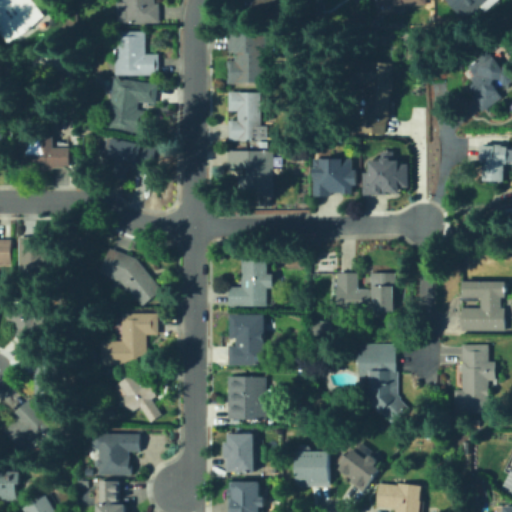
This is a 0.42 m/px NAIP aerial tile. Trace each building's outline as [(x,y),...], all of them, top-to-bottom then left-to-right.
[(31,0),(44,17),(36,23),(26,31),(16,36),(7,43),(0,33),(0,0),(31,0)] [(156,0),(156,3),(161,3),(161,23),(118,23),(118,2),(125,2),(124,0),(156,0)] [(277,0),(261,15),(247,0),(277,0)] [(499,0),(487,12),(483,7),(467,21),(448,0),(499,0)] [(160,54),(160,75),(117,75),(118,31),(147,32),(147,54),(160,54)] [(269,33),(270,83),(229,83),(228,61),(236,61),(236,52),(231,52),(230,34),(269,33)] [(495,58),(500,63),(504,60),(511,71),(511,82),(509,85),(508,84),(507,85),(502,79),(498,79),(495,80),(495,83),(500,91),(504,97),(484,112),(473,96),(478,93),(472,86),(477,83),(473,77),(476,75),(470,66),(480,59),(479,58),(490,50),(495,58)] [(397,75),(395,91),(393,91),(390,120),(387,120),(385,141),(362,138),(364,121),(366,121),(370,85),(355,83),(358,59),(395,63),(394,74),(397,75)] [(160,84),(157,104),(141,102),(140,112),(148,113),(145,135),(109,129),(116,78),(160,84)] [(264,93),(263,126),(269,126),(269,141),(268,147),(258,147),(257,140),(230,140),(230,120),(239,120),(239,111),(230,111),(230,92),(264,93)] [(55,137),(55,148),(72,148),(71,168),(54,168),(54,170),(24,170),(24,145),(39,145),(39,137),(55,137)] [(161,148),(154,171),(131,165),(127,179),(106,174),(115,137),(161,148)] [(503,145),(503,146),(508,146),(507,164),(506,164),(504,182),(483,180),(484,163),(481,163),(482,145),(496,146),(496,144),(503,145)] [(275,151),(275,196),(239,196),(239,168),(228,168),(229,150),(275,151)] [(397,151),(397,162),(406,162),(406,165),(414,165),(414,189),(406,189),(406,195),(398,195),(398,193),(391,193),(391,195),(367,195),(367,174),(373,174),(373,160),(385,160),(385,151),(397,151)] [(361,171),(361,186),(357,186),(357,192),(335,192),(335,198),(317,198),(318,159),(357,160),(357,171),(361,171)] [(63,248),(63,270),(46,270),(46,286),(20,286),(21,237),(49,238),(49,248),(63,248)] [(0,239),(12,239),(12,265),(0,265),(0,239)] [(164,290),(144,306),(133,293),(132,294),(121,280),(103,273),(113,248),(139,259),(164,290)] [(274,274),(274,288),(269,288),(269,306),(245,306),(231,306),(231,287),(243,287),(244,259),(270,259),(269,274),(274,274)] [(359,289),(373,289),(372,273),(397,273),(398,287),(395,287),(395,311),(374,311),(374,309),(337,309),(337,284),(338,273),(359,273),(359,289)] [(507,282),(507,297),(503,297),(503,307),(507,307),(507,331),(463,331),(463,307),(482,307),(482,297),(464,297),(464,281),(507,282)] [(24,298),(38,314),(47,306),(60,321),(29,349),(15,333),(19,330),(6,315),(24,298)] [(161,313),(160,335),(149,335),(149,365),(102,365),(102,341),(124,341),(124,313),(161,313)] [(265,315),(265,347),(273,347),(273,366),(230,366),(231,346),(237,346),(237,338),(231,338),(231,315),(265,315)] [(334,336),(314,335),(315,321),(328,321),(328,325),(334,326),(334,336)] [(398,344),(398,371),(400,371),(399,395),(402,398),(401,399),(410,408),(395,424),(371,402),(371,395),(365,391),(365,379),(361,379),(361,363),(358,363),(358,352),(361,352),(361,344),(398,344)] [(497,361),(497,380),(490,380),(491,413),(456,413),(456,389),(463,389),(463,344),(490,344),(491,361),(497,361)] [(59,355),(59,395),(36,395),(36,355),(59,355)] [(137,373),(145,386),(151,382),(159,395),(154,399),(164,414),(152,422),(143,407),(135,412),(126,397),(129,395),(122,383),(137,373)] [(269,376),(268,421),(229,420),(230,374),(269,376)] [(31,400),(50,420),(54,416),(66,429),(45,448),(41,442),(33,449),(28,443),(22,448),(5,430),(19,418),(15,414),(31,400)] [(434,429),(432,438),(425,437),(427,427),(434,429)] [(143,439),(143,451),(131,451),(131,456),(132,456),(132,464),(135,464),(135,474),(101,474),(101,467),(100,467),(98,465),(98,460),(99,458),(101,458),(101,448),(96,448),(94,445),(94,441),(96,439),(96,433),(143,434),(143,439)] [(257,434),(257,472),(228,472),(228,442),(231,442),(231,433),(257,434)] [(332,451),(332,486),(298,486),(298,462),(290,462),(290,453),(298,453),(300,449),(304,445),(309,445),(313,449),(313,452),(332,451)] [(355,449),(368,459),(370,456),(373,455),(378,459),(379,463),(376,465),(382,469),(363,492),(350,482),(352,479),(339,469),(342,465),(338,462),(344,453),(349,457),(355,449)] [(511,471),(508,470),(500,488),(511,493),(511,471)] [(0,471),(20,471),(19,499),(5,499),(5,495),(0,495),(0,471)] [(230,511),(230,477),(260,476),(260,492),(264,492),(264,511),(259,511),(230,511)] [(99,511),(99,504),(101,504),(101,481),(121,481),(121,504),(128,504),(128,511),(99,511)] [(380,483),(400,485),(400,483),(423,486),(419,511),(396,511),(397,508),(378,506),(380,483)] [(56,511),(26,511),(24,508),(47,495),(56,511)]
